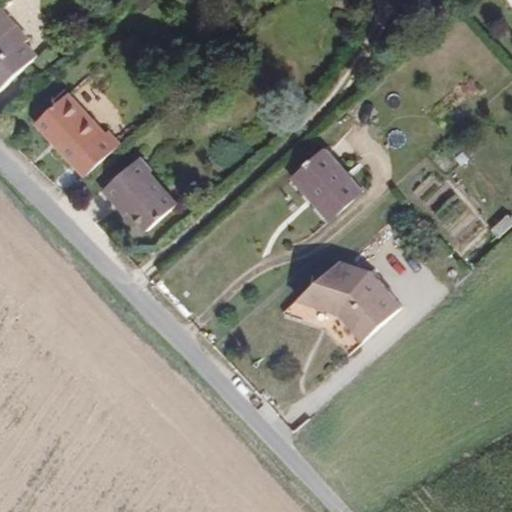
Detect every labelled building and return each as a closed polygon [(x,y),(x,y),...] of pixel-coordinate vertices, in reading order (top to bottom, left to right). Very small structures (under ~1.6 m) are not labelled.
[(41,55),(0,12),(0,82),(6,89),(41,55)] [(128,142),(66,79),(34,110),(95,172),(128,142)] [(364,193),(324,152),(293,181),(333,222),(364,193)] [(177,199),(136,157),(109,183),(150,225),(177,199)] [(403,308),(372,274),(347,264),(309,299),(344,314),(368,338),(403,308)]
